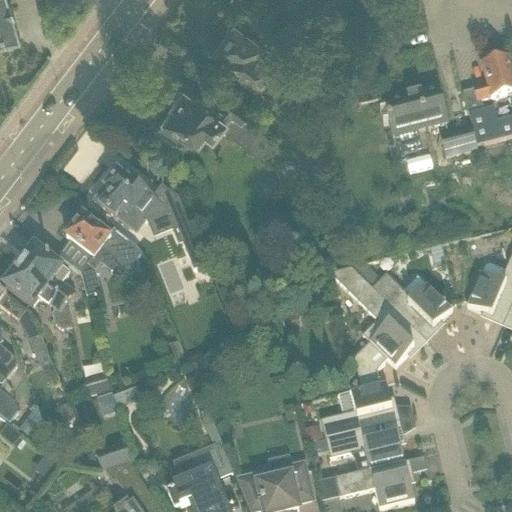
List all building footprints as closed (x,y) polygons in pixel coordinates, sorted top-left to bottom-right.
[(13,12),(9,0),(0,0),(0,42),(2,42),(4,46),(12,44),(11,39),(19,37),(12,13),(13,12)] [(286,42),(272,31),(263,13),(259,0),(257,0),(258,0),(260,7),(243,29),(234,23),(231,27),(228,27),(226,30),(226,33),(218,44),(233,55),(227,62),(261,89),(266,83),(269,82),(279,70),(278,67),(270,61),(286,42)] [(314,48),(318,53),(330,43),(325,38),(314,48)] [(488,88),(474,92),(463,95),(477,149),(511,139),(511,75),(508,60),(482,67),(488,88)] [(447,126),(442,106),(437,87),(383,101),(393,140),(447,126)] [(242,118),(250,107),(231,93),(219,109),(198,93),(195,96),(184,88),(182,90),(177,91),(173,96),(174,101),(172,103),(174,104),(151,136),(170,151),(183,133),(203,148),(232,111),(242,118)] [(253,117),(248,123),(253,127),(268,127),(264,113),(253,117)] [(471,129),(440,137),(446,160),(477,152),(471,129)] [(111,196),(100,209),(115,221),(117,218),(136,233),(143,223),(149,228),(167,221),(172,234),(178,249),(183,247),(194,275),(207,269),(180,201),(162,188),(155,198),(159,201),(156,205),(148,198),(149,197),(134,186),(133,187),(117,175),(116,177),(112,177),(106,185),(106,190),(105,190),(105,191),(111,196)] [(113,234),(109,240),(99,232),(83,220),(75,230),(72,231),(69,234),(69,237),(66,241),(82,253),(94,262),(102,251),(119,264),(116,269),(131,281),(141,269),(136,266),(142,257),(138,252),(113,234)] [(25,261),(19,269),(68,306),(76,296),(63,287),(71,277),(62,270),(50,261),(34,249),(33,251),(32,251),(31,251),(30,251),(29,251),(28,251),(28,252),(27,252),(26,252),(26,253),(25,254),(25,255),(24,256),(24,257),(24,258),(24,259),(25,260),(25,261)] [(504,325),(511,307),(511,256),(505,273),(490,267),(486,269),(482,277),(481,276),(467,309),(492,320),(493,318),(505,323),(504,325)] [(452,313),(438,299),(426,288),(418,280),(404,295),(386,277),(381,282),(366,267),(352,271),(372,291),(424,342),(424,341),(422,340),(431,331),(433,332),(452,313)] [(101,296),(95,273),(88,268),(81,278),(87,299),(101,296)] [(68,306),(19,269),(12,277),(10,277),(8,277),(6,279),(5,280),(4,283),(4,285),(5,287),(3,289),(31,310),(39,300),(56,313),(52,317),(55,328),(62,334),(73,332),(68,306)] [(424,342),(372,291),(352,271),(332,276),(334,282),(384,331),(353,362),(361,392),(380,388),(377,376),(379,372),(387,363),(395,371),(414,351),(413,350),(422,341),(423,342),(424,342)] [(26,312),(0,292),(0,305),(0,306),(20,321),(26,312)] [(301,311),(304,327),(316,324),(312,308),(301,311)] [(282,320),(285,333),(301,330),(298,317),(282,320)] [(0,336),(0,366),(12,376),(18,368),(16,359),(0,347),(2,344),(2,338),(0,336)] [(48,361),(40,339),(30,342),(37,364),(48,361)] [(162,350),(172,376),(183,372),(172,347),(162,350)] [(191,365),(195,375),(208,370),(204,359),(191,365)] [(83,382),(89,400),(110,393),(105,376),(83,382)] [(5,385),(0,391),(0,418),(9,426),(10,425),(18,415),(15,405),(14,402),(14,399),(13,396),(11,392),(10,389),(8,387),(6,384),(5,385)] [(343,418),(320,424),(325,443),(395,426),(395,425),(393,426),(390,413),(392,413),(389,402),(385,386),(380,388),(361,392),(351,395),(338,398),(343,418)] [(230,466),(208,413),(201,416),(223,469),(230,466)] [(404,464),(400,444),(398,439),(396,439),(393,427),(395,426),(325,443),(330,462),(365,454),(370,473),(404,464)] [(102,476),(105,475),(105,474),(131,467),(125,445),(95,456),(102,476)] [(213,499),(221,496),(217,486),(211,473),(210,474),(204,461),(204,459),(174,471),(180,486),(166,492),(167,493),(174,511),(180,509),(181,511),(189,507),(191,511),(218,511),(220,510),(217,502),(215,503),(214,501),(213,501),(213,499)] [(298,511),(297,506),(312,503),(303,468),(288,472),(286,464),(273,467),(275,479),(276,483),(259,487),(257,479),(238,484),(250,511),(298,511)] [(405,465),(404,464),(370,473),(335,481),(340,501),(374,493),(379,511),(382,511),(414,504),(408,478),(406,478),(403,466),(405,465)] [(137,511),(143,507),(141,505),(150,498),(133,473),(131,467),(105,474),(105,475),(114,488),(117,486),(132,508),(130,509),(129,507),(120,511),(137,511)]
